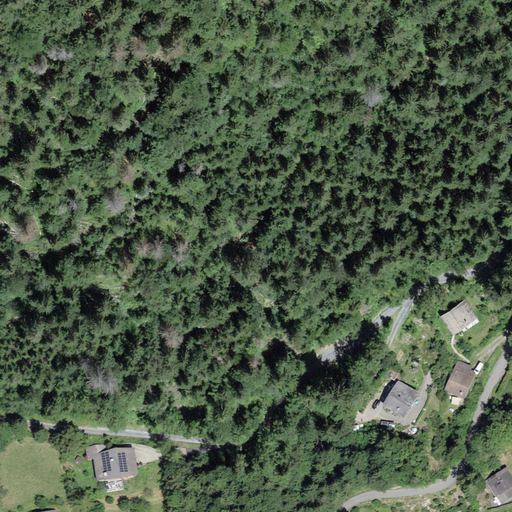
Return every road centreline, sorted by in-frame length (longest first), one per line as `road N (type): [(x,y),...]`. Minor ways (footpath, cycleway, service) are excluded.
road 1 (residential): [(511,238),(479,267),(427,279),(294,382),(263,426),(241,440),(0,421)]
road 2 (residential): [(338,511),(354,498),(430,488),(453,476),(511,342)]
